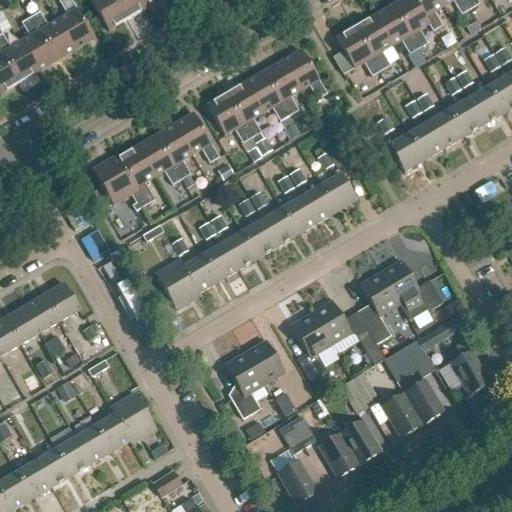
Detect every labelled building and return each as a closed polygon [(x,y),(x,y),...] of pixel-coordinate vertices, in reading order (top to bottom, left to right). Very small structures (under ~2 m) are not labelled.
[(27,0),(33,9),(44,2),(42,0),(27,0)] [(95,42),(69,0),(64,0),(59,4),(67,18),(57,23),(75,53),(95,42)] [(127,23),(114,0),(96,0),(90,4),(108,34),(127,23)] [(146,12),(139,0),(114,0),(127,23),(146,12)] [(165,0),(164,0),(139,0),(146,12),(165,0)] [(420,33),(428,28),(411,0),(406,0),(392,8),(418,53),(428,47),(420,33)] [(434,15),(443,10),(437,0),(411,0),(428,28),(432,35),(442,29),(434,15)] [(470,13),(462,0),(437,0),(443,10),(453,4),(461,18),(470,13)] [(475,0),(462,0),(470,13),(480,7),(475,0)] [(418,53),(392,8),(374,19),(392,50),(401,44),(409,58),(418,53)] [(75,53),(57,23),(48,29),(40,15),(31,20),(57,64),(75,53)] [(382,55),(392,50),(374,19),(355,30),(381,75),(390,69),(382,55)] [(57,64),(31,20),(21,26),(29,40),(20,45),(38,75),(57,64)] [(476,24),(467,30),(471,38),(481,32),(476,24)] [(372,80),(381,75),(355,30),(336,42),(354,72),(364,66),(372,80)] [(38,75),(20,45),(11,51),(2,37),(0,38),(0,54),(19,86),(38,75)] [(444,54),(455,49),(450,40),(439,46),(444,54)] [(501,69),(511,63),(504,51),(494,57),(501,69)] [(317,103),(327,98),(301,53),(282,64),(300,95),(309,90),(317,103)] [(0,97),(19,86),(0,54),(0,97)] [(490,76),(500,70),(492,58),(483,64),(490,76)] [(290,101),(300,95),(282,64),(263,76),(289,120),(298,114),(290,101)] [(462,92),(473,86),(465,74),(455,80),(462,92)] [(289,120),(263,76),(244,86),(262,117),(272,111),(280,125),(289,120)] [(503,117),(511,111),(511,88),(507,80),(487,91),(503,117)] [(451,99),(460,93),(453,81),(444,87),(451,99)] [(253,122),(262,117),(244,86),(226,98),(252,142),(261,136),(253,122)] [(484,129),(503,117),(487,91),(468,103),(484,129)] [(423,115),(433,109),(426,97),(416,103),(423,115)] [(242,147),(252,142),(226,98),(207,109),(224,139),(234,133),(242,147)] [(412,122),(422,115),(414,103),(404,110),(412,122)] [(464,140),(484,129),(468,103),(449,114),(464,140)] [(445,152),(464,140),(449,114),(430,126),(445,152)] [(193,117),(174,128),(192,158),(201,153),(209,167),(219,161),(193,117)] [(383,138),(394,132),(387,120),(376,126),(383,138)] [(426,163),(445,152),(430,126),(410,137),(426,163)] [(289,144),(300,137),(293,127),(283,133),(289,144)] [(182,164),(192,158),(174,128),(155,139),(181,183),(190,178),(182,164)] [(405,175),(426,163),(410,137),(390,149),(405,175)] [(181,183),(155,139),(136,151),(154,181),(164,175),(172,189),(181,183)] [(262,159),(272,154),(265,141),(255,147),(262,159)] [(253,166),(261,161),(254,150),(246,155),(253,166)] [(145,186),(154,181),(136,151),(118,161),(127,175),(146,208),(155,203),(145,186)] [(324,174),(334,168),(327,156),(317,162),(324,174)] [(127,175),(118,161),(117,158),(92,173),(102,190),(127,175)] [(223,184),(234,178),(228,168),(217,174),(223,184)] [(296,190),(306,185),(299,172),(289,178),(296,190)] [(146,208),(127,175),(102,190),(113,209),(131,198),(136,206),(132,209),(136,215),(146,208)] [(336,216),(357,204),(341,178),(321,190),(336,216)] [(284,197),(294,192),(287,179),(277,185),(284,197)] [(317,228),(336,216),(321,190),(301,201),(317,228)] [(257,213),(267,207),(260,195),(250,201),(257,213)] [(298,239),(317,228),(301,201),(282,213),(298,239)] [(245,220),(255,214),(248,202),(238,208),(245,220)] [(278,250),(298,239),(282,213),(263,224),(278,250)] [(217,237),(227,231),(220,219),(210,225),(217,237)] [(259,262),(278,250),(263,224),(244,235),(259,262)] [(205,243),(215,238),(207,226),(198,231),(205,243)] [(160,230),(143,240),(147,247),(164,237),(160,230)] [(240,273),(259,262),(244,235),(224,247),(240,273)] [(178,260),(188,254),(181,242),(171,248),(178,260)] [(220,284),(240,273),(224,247),(205,258),(220,284)] [(200,297),(220,284),(205,258),(185,270),(191,281),(200,297)] [(191,281),(185,270),(181,264),(156,278),(166,296),(191,281)] [(401,264),(380,276),(409,324),(429,312),(430,314),(442,307),(429,284),(417,291),(401,264)] [(399,308),(380,276),(360,289),(376,316),(362,324),(367,332),(376,348),(391,340),(379,320),(399,308)] [(202,299),(200,297),(191,281),(166,296),(177,314),(202,299)] [(64,288),(44,300),(60,326),(80,314),(64,288)] [(60,326),(44,300),(25,311),(40,338),(60,326)] [(449,323),(464,315),(457,303),(443,311),(449,323)] [(330,349),(351,337),(332,305),(311,317),(330,349)] [(40,338),(25,311),(5,323),(21,349),(40,338)] [(316,358),(330,349),(311,317),(291,329),(307,357),(297,363),(310,385),(327,375),(316,358)] [(21,349),(5,323),(0,325),(0,357),(2,361),(21,349)] [(447,325),(415,345),(422,356),(454,336),(447,325)] [(88,344),(98,338),(91,329),(82,335),(88,344)] [(403,348),(415,341),(409,331),(397,338),(403,348)] [(385,362),(367,332),(356,339),(374,369),(383,363),(385,362)] [(265,388),(285,376),(266,344),(245,356),(265,388)] [(469,399),(490,387),(471,354),(471,355),(465,344),(456,349),(462,360),(450,367),(469,399)] [(433,374),(422,356),(415,345),(385,362),(383,363),(391,376),(405,367),(415,369),(422,381),(433,374)] [(251,397),(265,388),(245,356),(225,368),(241,396),(231,402),(243,423),(260,412),(251,397)] [(76,357),(65,363),(70,371),(81,364),(76,357)] [(43,382),(53,376),(45,362),(35,369),(43,382)] [(103,367),(89,375),(92,381),(107,373),(103,367)] [(30,395),(40,389),(33,376),(22,382),(30,395)] [(363,376),(351,383),(364,405),(376,398),(363,376)] [(80,403),(91,396),(82,383),(72,391),(80,403)] [(367,411),(364,405),(351,383),(339,390),(355,418),(367,411)] [(425,384),(403,396),(422,429),(444,416),(425,384)] [(16,406),(24,401),(20,394),(12,399),(16,406)] [(422,429),(403,396),(381,409),(400,441),(422,429)] [(111,412),(115,419),(122,430),(146,415),(135,397),(111,412)] [(285,420),(296,414),(290,404),(280,410),(285,420)] [(23,423),(35,417),(31,409),(19,415),(23,423)] [(132,448),(157,433),(146,415),(122,430),(131,445),(132,448)] [(131,445),(122,430),(115,419),(96,430),(111,456),(131,445)] [(301,419),(290,426),(305,451),(316,444),(301,419)] [(362,424),(340,437),(359,469),(381,456),(362,424)] [(0,445),(12,440),(4,426),(0,427),(0,445)] [(264,435),(259,426),(245,434),(250,443),(264,435)] [(305,451),(290,426),(279,433),(293,458),(305,451)] [(111,456),(96,430),(76,442),(92,468),(111,456)] [(359,469),(340,437),(318,449),(337,482),(359,469)] [(92,468),(76,442),(57,453),(73,479),(92,468)] [(73,479),(57,453),(38,465),(53,491),(73,479)] [(296,509),(317,496),(298,464),(277,476),(296,509)] [(53,491),(38,465),(18,476),(34,502),(53,491)] [(161,502),(182,489),(172,474),(151,487),(161,502)] [(17,511),(34,502),(18,476),(0,487),(0,490),(5,499),(13,511),(17,511)] [(0,511),(13,511),(5,499),(0,501),(0,511)] [(182,511),(196,511),(190,502),(180,508),(182,511)]
